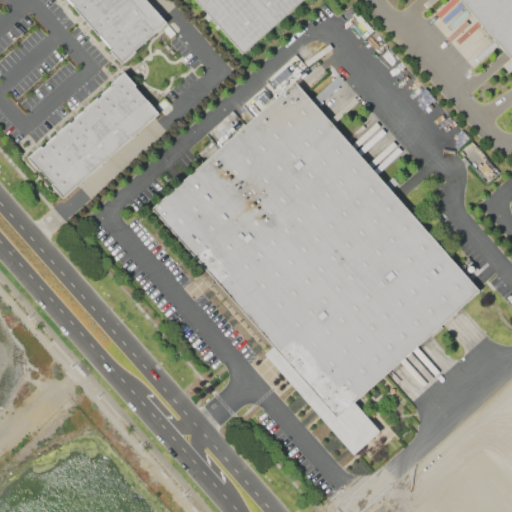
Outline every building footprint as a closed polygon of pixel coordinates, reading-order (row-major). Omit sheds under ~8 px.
[(69,0),(75,6),(73,8),(98,35),(99,34),(112,48),(110,51),(121,63),(167,22),(146,0),(69,0)] [(195,0),(242,53),(302,0),(195,0)] [(511,0),(511,60),(460,0),(511,0)] [(29,155),(62,195),(160,112),(125,71),(110,84),(112,86),(97,99),(96,98),(83,109),(84,111),(70,123),(69,122),(56,133),(57,135),(42,148),(40,146),(29,155)] [(151,208),(337,417),(478,291),(294,83),(151,208)]
